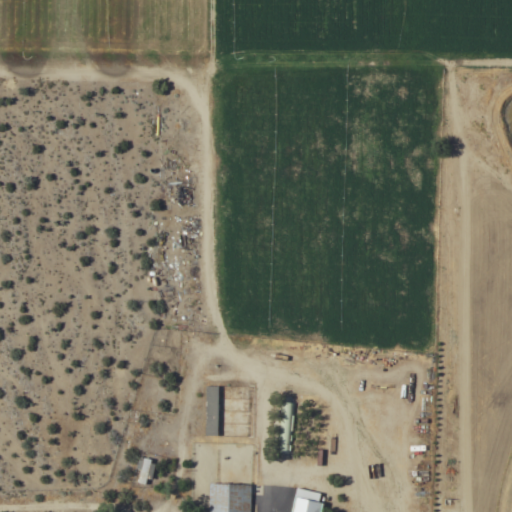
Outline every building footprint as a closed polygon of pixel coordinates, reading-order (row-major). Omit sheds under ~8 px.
[(207,385),(219,385),(219,435),(206,434),(207,385)] [(282,401),(294,402),(290,452),(278,451),(282,401)] [(140,456),(145,457),(152,458),(151,462),(156,463),(152,478),(148,477),(146,483),(139,482),(142,469),(137,467),(140,456)] [(252,483),(251,511),(209,511),(210,482),(252,483)] [(321,492),(319,501),(324,502),(321,511),(291,511),(298,487),(321,492)]
